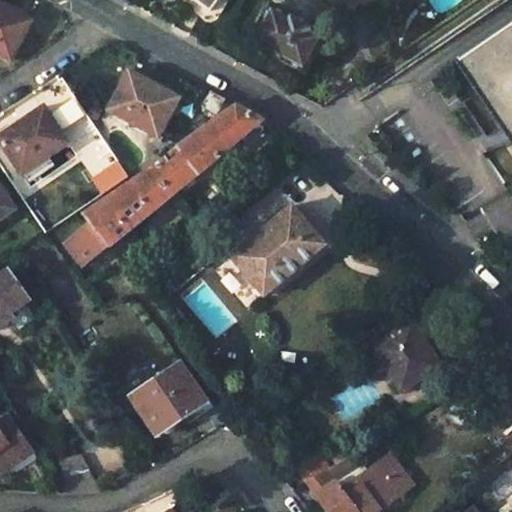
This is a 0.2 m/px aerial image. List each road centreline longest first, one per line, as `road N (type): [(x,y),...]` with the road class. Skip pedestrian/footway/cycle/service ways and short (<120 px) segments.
road 1 (residential): [(116,20),(306,121),(511,320)]
road 2 (residential): [(277,511),(242,463),(225,454),(101,504),(0,503)]
road 3 (track): [(306,121),(485,0)]
road 4 (residential): [(0,95),(116,20)]
